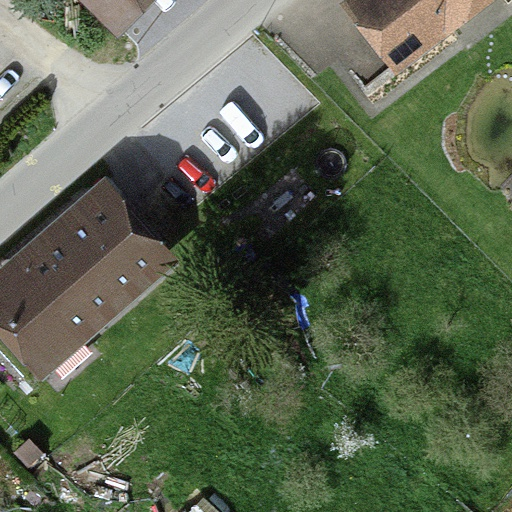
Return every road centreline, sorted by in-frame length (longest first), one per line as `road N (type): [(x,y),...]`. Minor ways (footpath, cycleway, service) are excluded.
road 1 (tertiary): [(243,0),(0,203)]
road 2 (track): [(17,0),(125,91)]
